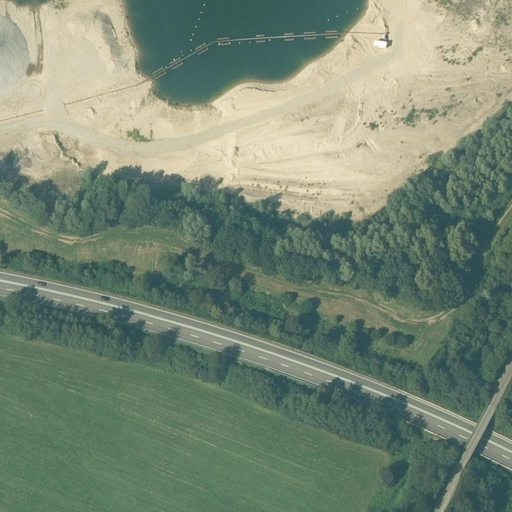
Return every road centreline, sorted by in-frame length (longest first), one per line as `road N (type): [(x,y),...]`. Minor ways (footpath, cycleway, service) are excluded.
road 1 (track): [(0,223),(56,242),(179,250),(329,300),(423,317),(449,306),(511,214)]
road 2 (trunk): [(0,285),(223,342),(511,455)]
road 3 (unclassified): [(437,511),(511,371)]
